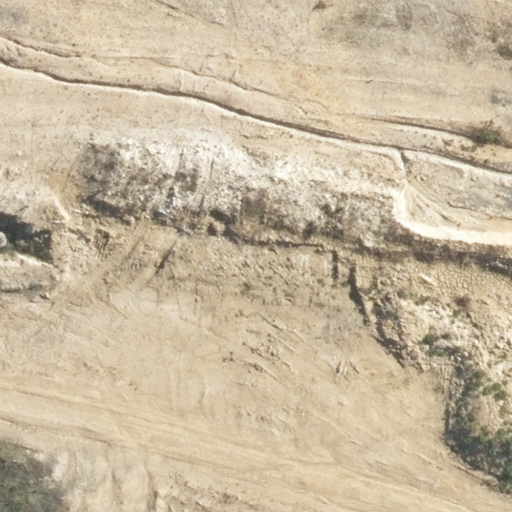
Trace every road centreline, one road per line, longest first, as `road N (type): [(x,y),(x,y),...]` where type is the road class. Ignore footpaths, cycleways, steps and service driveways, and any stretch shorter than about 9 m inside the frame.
road 1 (unknown): [(511,310),(0,236)]
road 2 (unknown): [(157,0),(115,257)]
